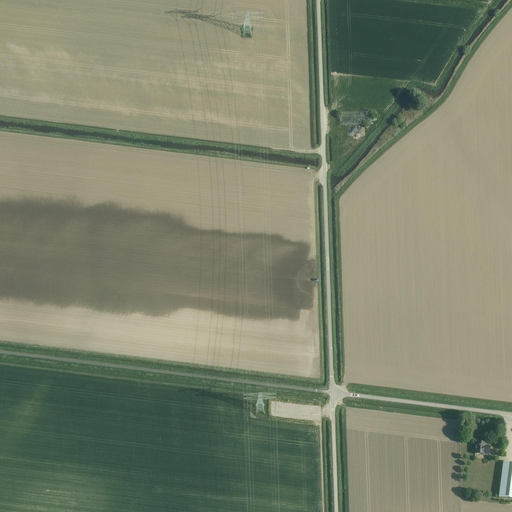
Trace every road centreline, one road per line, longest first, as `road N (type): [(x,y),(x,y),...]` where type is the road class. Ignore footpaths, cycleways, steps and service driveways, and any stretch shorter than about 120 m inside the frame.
road 1 (unclassified): [(332,392),(318,0)]
road 2 (unclassified): [(511,414),(332,392)]
road 3 (unclassified): [(336,511),(332,392)]
